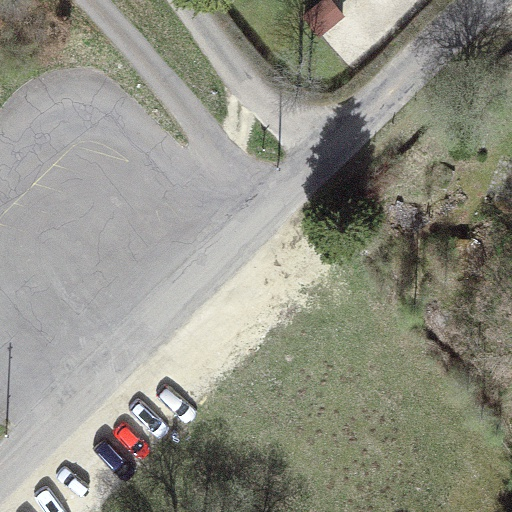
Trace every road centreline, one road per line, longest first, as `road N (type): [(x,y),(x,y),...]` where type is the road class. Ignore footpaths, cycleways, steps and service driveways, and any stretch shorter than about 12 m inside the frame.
road 1 (unclassified): [(324,154),(0,475)]
road 2 (unclassified): [(478,0),(324,154)]
road 3 (residential): [(187,0),(229,60),(324,154)]
